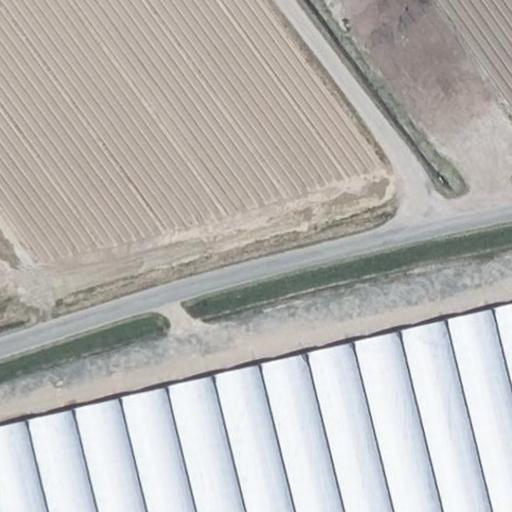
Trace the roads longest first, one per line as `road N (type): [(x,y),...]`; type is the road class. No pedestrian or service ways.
road 1 (unclassified): [(0,350),(177,291),(511,208)]
road 2 (track): [(300,0),(450,218)]
